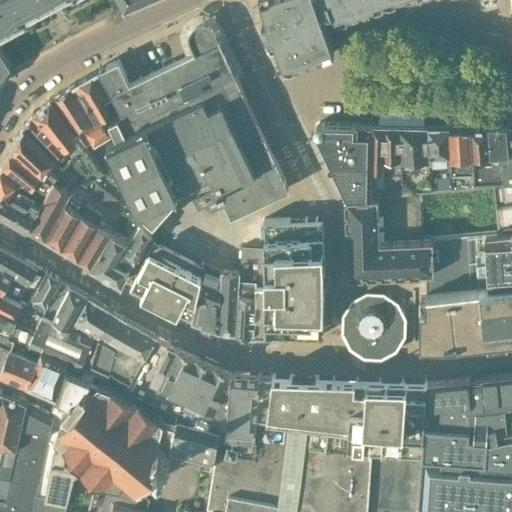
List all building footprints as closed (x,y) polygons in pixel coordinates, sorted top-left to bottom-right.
[(0,0),(0,80),(7,72),(6,69),(11,62),(0,44),(0,36),(29,21),(27,18),(49,6),(60,0),(0,0)] [(402,0),(259,0),(266,20),(261,22),(267,38),(272,36),(285,70),(334,52),(327,32),(322,34),(317,20),(333,14),(337,24),(402,0)] [(191,38),(196,50),(208,44),(220,39),(215,26),(213,24),(211,21),(208,19),(205,19),(201,18),(197,19),(194,21),(192,23),(189,25),(188,28),(188,32),(188,36),(189,35),(190,38),(191,38)] [(260,125),(220,39),(208,44),(196,50),(129,81),(119,59),(99,68),(114,96),(123,111),(109,118),(116,135),(109,138),(139,204),(144,214),(153,221),(154,221),(163,211),(173,200),(176,196),(173,188),(210,170),(231,213),(289,186),(260,125)] [(114,96),(99,68),(74,83),(96,119),(100,117),(110,111),(105,102),(114,96)] [(96,119),(74,83),(51,97),(86,148),(87,147),(110,133),(100,117),(96,119)] [(86,148),(51,97),(33,111),(65,146),(73,157),(92,179),(104,171),(87,147),(86,148)] [(33,111),(23,125),(54,158),(55,159),(63,167),(73,157),(65,146),(33,111)] [(371,172),(373,123),(323,122),(320,121),(315,128),(317,131),(347,194),(348,194),(371,193),(371,172)] [(391,155),(391,123),(373,123),(371,172),(376,172),(376,167),(383,167),(384,155),(391,155)] [(412,158),(411,124),(391,123),(391,155),(399,155),(399,159),(412,158)] [(430,161),(429,124),(411,124),(412,158),(420,158),(421,189),(431,188),(430,161)] [(450,160),(450,124),(429,124),(430,161),(450,160)] [(464,170),(463,124),(450,124),(450,160),(451,171),(464,170)] [(477,164),(475,125),(463,124),(464,170),(474,169),(474,164),(477,164)] [(55,159),(54,158),(23,125),(11,147),(30,163),(30,164),(41,172),(53,181),(54,179),(59,173),(49,166),(55,159)] [(510,181),(508,126),(507,125),(490,125),(492,164),(477,164),(474,164),(474,169),(475,185),(494,184),(494,183),(510,181)] [(492,164),(490,125),(475,125),(477,164),(492,164)] [(30,163),(11,147),(1,168),(31,190),(34,184),(41,172),(30,164),(30,163)] [(1,168),(0,170),(0,189),(12,196),(13,193),(30,202),(32,198),(41,203),(47,191),(40,188),(34,184),(31,190),(1,168)] [(213,185),(209,178),(202,181),(206,188),(213,185)] [(34,230),(61,183),(54,179),(53,181),(47,191),(41,203),(32,198),(30,202),(19,221),(34,230)] [(511,181),(510,181),(494,183),(494,184),(496,203),(511,201),(511,181)] [(45,236),(69,194),(71,189),(61,183),(34,230),(45,236)] [(197,208),(219,198),(214,187),(192,197),(197,208)] [(0,210),(2,212),(12,196),(0,189),(0,210)] [(434,268),(433,235),(422,236),(421,193),(422,193),(422,190),(383,192),(388,270),(434,268)] [(388,270),(383,192),(371,193),(348,194),(348,225),(350,263),(358,271),(388,270)] [(19,221),(30,202),(13,193),(12,196),(2,212),(19,221)] [(61,246),(86,203),(69,194),(45,236),(61,246)] [(511,201),(496,203),(498,231),(511,229),(511,201)] [(91,264),(112,229),(102,224),(104,220),(101,218),(104,213),(86,203),(61,246),(91,264)] [(323,320),(324,263),(322,214),(263,216),(264,245),(262,282),(255,281),(255,294),(252,331),(277,332),(277,330),(276,330),(276,324),(315,325),(315,320),(323,320)] [(139,248),(142,250),(152,233),(139,221),(129,239),(112,229),(91,264),(108,274),(124,247),(135,254),(139,248)] [(511,229),(498,231),(486,232),(433,235),(434,268),(434,289),(509,279),(511,279),(511,229)] [(193,318),(204,267),(154,241),(133,281),(141,285),(138,290),(193,318)] [(0,262),(0,263),(9,248),(0,243),(0,262)] [(262,282),(264,245),(242,246),(239,280),(238,280),(237,293),(255,294),(255,281),(262,282)] [(139,256),(142,250),(139,248),(135,254),(124,247),(108,274),(122,282),(137,255),(139,256)] [(46,270),(9,248),(0,263),(28,281),(38,286),(46,270)] [(206,323),(213,265),(205,261),(204,267),(193,318),(206,323)] [(28,281),(0,263),(0,262),(0,288),(18,299),(28,281)] [(220,327),(221,299),(221,269),(213,265),(206,323),(219,327),(220,327)] [(237,293),(238,280),(239,270),(221,269),(221,299),(237,300),(237,293)] [(62,279),(46,270),(38,286),(27,304),(43,313),(44,313),(62,279)] [(425,290),(425,306),(420,306),(420,341),(420,342),(447,342),(447,340),(511,332),(511,279),(509,279),(434,289),(425,290)] [(74,319),(88,294),(70,283),(52,317),(71,326),(75,319),(74,319)] [(27,304),(18,299),(0,288),(0,307),(15,317),(18,318),(19,316),(16,315),(19,309),(32,315),(32,314),(40,318),(43,313),(27,304)] [(383,292),(366,291),(351,299),(342,313),(342,330),(350,345),(365,354),(373,340),(388,333),(404,333),(405,315),(397,301),(383,292)] [(252,331),(255,294),(237,293),(237,300),(235,329),(252,331)] [(98,373),(127,317),(89,294),(88,294),(74,319),(75,319),(90,328),(87,333),(94,336),(97,337),(87,369),(95,372),(98,373)] [(235,329),(237,300),(221,299),(220,327),(235,329)] [(0,330),(15,336),(29,342),(32,336),(24,332),(28,323),(18,318),(15,317),(0,307),(0,330)] [(87,333),(71,326),(52,317),(44,313),(43,313),(40,318),(32,336),(29,342),(43,347),(56,353),(68,358),(81,364),(94,336),(87,333)] [(130,379),(156,333),(127,317),(98,373),(101,375),(100,378),(109,382),(112,370),(130,379)] [(15,336),(0,330),(0,347),(8,351),(10,345),(11,345),(15,336)] [(176,394),(194,351),(156,333),(127,387),(156,401),(173,405),(173,403),(172,403),(174,394),(176,394)] [(373,340),(365,354),(381,354),(395,346),(404,333),(388,333),(373,340)] [(39,357),(11,345),(10,345),(8,351),(1,372),(27,383),(39,357)] [(43,390),(56,353),(43,347),(39,357),(27,383),(43,390)] [(257,415),(260,372),(232,370),(194,351),(176,394),(178,394),(177,398),(225,409),(221,427),(215,445),(215,447),(254,456),(255,440),(257,415)] [(56,396),(68,360),(68,358),(56,353),(43,390),(56,396)] [(68,404),(81,366),(68,360),(56,396),(55,399),(68,404)] [(87,382),(95,372),(87,369),(81,366),(68,404),(69,405),(87,382)] [(511,402),(511,368),(503,369),(507,402),(511,402),(511,403),(511,402)] [(507,402),(503,369),(473,373),(477,406),(507,402)] [(286,417),(291,373),(260,372),(257,415),(286,417)] [(310,420),(312,401),(315,373),(304,373),(291,373),(286,417),(289,418),(297,419),(306,420),(310,420)] [(331,403),(334,374),(315,373),(312,401),(331,403)] [(486,457),(487,430),(495,429),(494,417),(472,419),(472,424),(471,424),(469,407),(477,406),(473,373),(428,378),(422,452),(486,457)] [(349,405),(352,375),(334,374),(331,403),(349,405)] [(370,407),(370,375),(352,375),(349,405),(370,407)] [(386,449),(392,376),(370,375),(370,407),(371,427),(371,448),(386,449)] [(405,451),(410,377),(392,376),(386,449),(405,451)] [(422,452),(428,378),(410,377),(405,451),(422,452)] [(93,387),(87,382),(69,405),(68,404),(62,412),(68,417),(58,429),(56,435),(58,436),(61,442),(56,446),(54,446),(54,449),(45,496),(68,500),(74,473),(81,469),(95,481),(116,486),(120,487),(124,482),(130,486),(128,489),(137,491),(144,483),(145,483),(149,477),(151,478),(152,476),(152,474),(158,467),(160,467),(162,465),(161,464),(171,451),(171,447),(170,446),(169,442),(171,442),(171,440),(172,436),(174,424),(163,422),(164,421),(138,399),(98,382),(93,387)] [(11,474),(24,415),(27,401),(2,389),(0,394),(0,475),(10,478),(11,474)] [(173,405),(156,401),(176,411),(177,411),(174,424),(172,436),(171,440),(171,442),(169,442),(170,446),(171,447),(171,451),(213,461),(215,447),(215,445),(221,427),(225,409),(177,398),(178,394),(176,394),(174,394),(172,403),(173,403),(173,405)] [(62,412),(68,404),(55,399),(50,413),(54,414),(52,423),(47,447),(54,449),(54,446),(56,446),(61,442),(58,436),(56,435),(58,429),(68,417),(62,412)] [(54,414),(50,413),(27,401),(24,415),(52,423),(54,414)] [(349,405),(331,403),(312,401),(310,420),(371,427),(370,407),(349,405)] [(47,447),(52,423),(24,415),(11,474),(22,477),(40,480),(47,447)] [(286,442),(289,418),(286,417),(257,415),(255,440),(286,442)] [(371,427),(310,420),(306,420),(304,439),(371,448),(371,427)] [(511,425),(495,429),(487,430),(486,457),(511,458),(511,425)] [(370,471),(371,448),(304,439),(301,462),(370,471)] [(284,460),(286,442),(255,440),(254,456),(284,460)] [(45,496),(54,449),(47,447),(40,480),(37,494),(45,496)] [(281,481),(284,460),(254,456),(215,447),(212,470),(281,481)] [(417,511),(422,452),(405,451),(386,449),(371,448),(370,471),(368,497),(366,511),(417,511)] [(511,511),(511,458),(486,457),(422,452),(417,511),(511,511)] [(368,497),(370,471),(301,462),(298,483),(297,488),(368,497)] [(278,500),(281,481),(212,470),(211,488),(278,500)] [(40,480),(22,477),(11,474),(10,478),(6,499),(0,497),(0,511),(33,511),(37,494),(40,480)] [(0,497),(6,499),(10,478),(0,475),(0,497)] [(155,511),(148,509),(113,499),(116,486),(95,481),(91,499),(87,511),(155,511)] [(275,511),(278,500),(211,488),(209,507),(213,508),(212,511),(275,511)] [(366,511),(368,497),(297,488),(295,503),(293,511),(366,511)] [(65,511),(68,500),(45,496),(37,494),(33,511),(65,511)]
